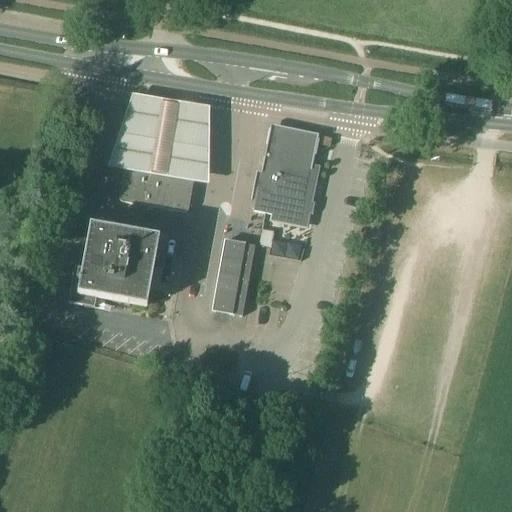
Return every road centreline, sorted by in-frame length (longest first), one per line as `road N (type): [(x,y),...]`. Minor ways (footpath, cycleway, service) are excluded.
road 1 (unclassified): [(271,409),(357,110)]
road 2 (primary): [(484,115),(301,71)]
road 3 (primary): [(156,49),(0,29)]
road 4 (primary): [(0,49),(133,76)]
road 5 (primary): [(357,110),(449,120),(484,115)]
road 6 (primary): [(234,91),(357,110)]
